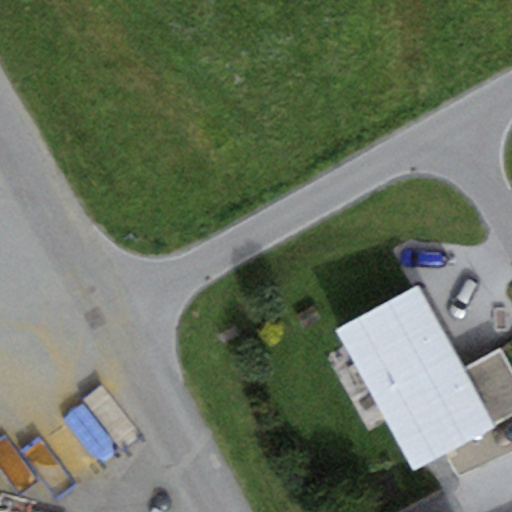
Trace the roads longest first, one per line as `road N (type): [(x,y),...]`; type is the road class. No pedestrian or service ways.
road 1 (residential): [(112,320),(452,126)]
road 2 (residential): [(0,123),(112,320)]
road 3 (residential): [(112,320),(219,511)]
road 4 (residential): [(511,232),(452,126)]
